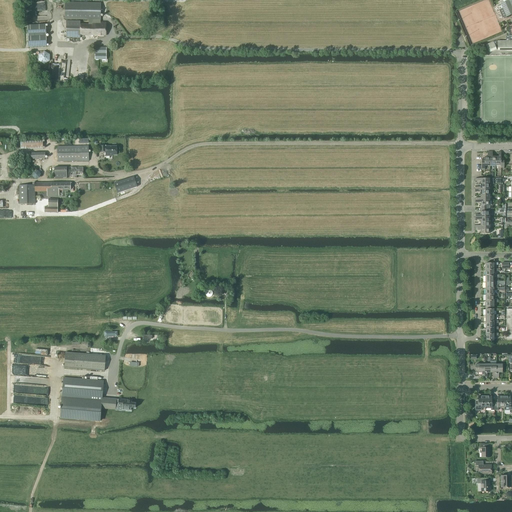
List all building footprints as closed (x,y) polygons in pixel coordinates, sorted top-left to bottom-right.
[(504,3),(500,4),(501,5),(506,17),(511,14),(511,8),(511,7),(511,6),(511,0),(502,0),(503,1),(504,3)] [(100,20),(101,3),(65,3),(65,19),(89,20),(100,20)] [(106,36),(106,22),(100,22),(100,20),(89,20),(88,24),(80,24),(80,35),(106,36)] [(80,35),(80,24),(80,21),(66,21),(66,24),(66,35),(66,38),(80,38),(80,35)] [(28,48),(47,47),(45,25),(27,26),(28,48)] [(511,49),(511,36),(509,36),(506,36),(506,41),(498,41),(495,41),(493,42),(486,45),(489,52),(496,49),(496,48),(498,48),(498,50),(511,49)] [(106,47),(95,48),(95,60),(106,60),(106,53),(106,47)] [(39,55),(38,61),(44,64),(50,61),(50,55),(44,51),(39,55)] [(20,149),(43,149),(43,141),(20,142),(20,149)] [(57,162),(89,161),(88,146),(57,147),(57,162)] [(117,155),(116,147),(106,147),(106,146),(101,146),(101,152),(105,152),(106,156),(110,156),(110,155),(117,155)] [(484,159),(481,159),(481,170),(485,170),(485,166),(490,166),(490,152),(487,152),(487,157),(484,157),(484,159)] [(498,157),(495,157),(495,166),(501,166),(501,167),(502,167),(502,169),(504,169),(504,167),(504,161),(501,161),(501,152),(498,152),(498,157)] [(55,179),(67,178),(67,167),(54,168),(55,179)] [(69,178),(83,178),(83,167),(68,167),(69,178)] [(40,178),(41,174),(38,171),(33,172),(32,176),(35,179),(40,178)] [(35,185),(19,185),(19,204),(35,204),(35,192),(51,192),(51,196),(58,196),(58,190),(70,190),(70,183),(35,183),(35,185)] [(45,212),(48,212),(57,212),(58,199),(48,199),(48,207),(45,207),(45,212)] [(490,209),(490,200),(475,200),(475,203),(480,203),(481,206),(481,209),(490,209)] [(492,209),(490,209),(481,209),(481,212),(481,215),(475,215),(475,217),(490,217),(490,212),(492,212),(492,209)] [(105,371),(106,355),(65,352),(64,368),(105,371)] [(478,365),(475,365),(475,372),(478,372),(478,373),(482,373),(482,378),(484,378),(484,364),(478,364),(478,365)] [(100,421),(101,408),(102,402),(102,399),(103,381),(64,378),(60,418),(100,421)] [(478,401),(475,401),(475,402),(475,410),(479,410),(481,410),(481,409),(485,409),(485,407),(485,396),(478,396),(478,401)] [(492,396),(485,396),(485,407),(485,409),(491,409),(491,411),(494,410),(494,402),(492,402),(492,396)] [(497,402),(494,402),(494,410),(498,410),(498,407),(500,407),(504,407),(504,396),(497,396),(497,402)] [(131,403),(132,400),(121,399),(119,399),(119,401),(116,401),(116,400),(102,399),(102,402),(101,408),(115,409),(116,405),(118,405),(118,407),(123,407),(122,410),(131,410),(131,408),(135,408),(135,403),(131,403)] [(489,448),(488,444),(480,444),(480,448),(481,448),(481,458),(489,458),(489,448)] [(491,465),(483,465),(483,461),(475,461),(476,466),(478,466),(478,474),(491,474),(491,465)] [(501,488),(511,487),(511,476),(501,476),(501,488)] [(484,478),(477,478),(477,484),(481,484),(481,492),(489,492),(489,481),(488,481),(488,478),(484,478)]
